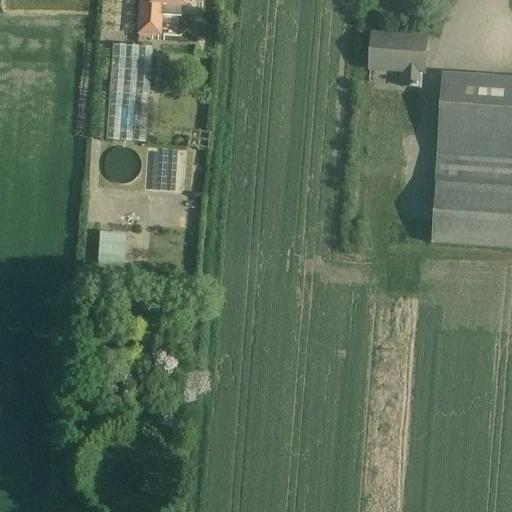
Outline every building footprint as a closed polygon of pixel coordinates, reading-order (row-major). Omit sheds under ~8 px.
[(140,0),(140,9),(138,35),(158,36),(160,16),(175,17),(181,11),(182,7),(183,7),(183,0),(140,0)] [(373,36),(371,56),(370,70),(403,72),(401,88),(420,89),(421,74),(424,74),(426,40),(397,38),(397,40),(375,39),(375,36),(373,36)] [(144,146),(151,49),(112,46),(105,143),(144,146)] [(511,80),(443,76),(438,155),(436,185),(432,246),(511,251),(511,80)] [(96,257),(98,257),(97,267),(121,269),(124,232),(98,230),(96,257)]
